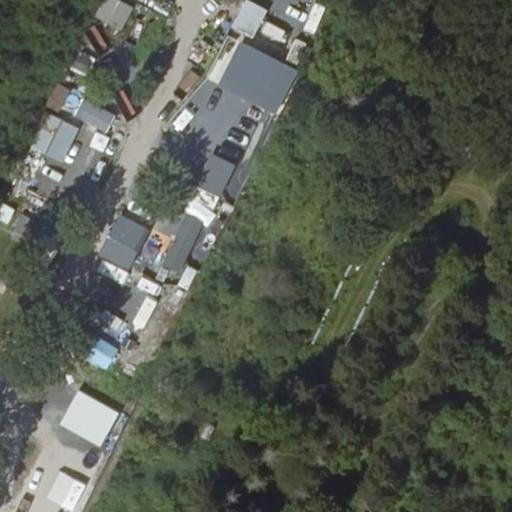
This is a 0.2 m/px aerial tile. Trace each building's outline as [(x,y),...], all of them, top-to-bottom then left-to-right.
[(248,0),(245,0),(231,28),(254,40),(269,10),(248,0)] [(122,2),(116,17),(159,33),(164,18),(122,2)] [(218,87),(279,114),(300,68),(239,41),(218,87)] [(50,110),(75,121),(86,96),(61,85),(50,110)] [(230,159),(261,109),(249,102),(219,152),(230,159)] [(54,163),(71,128),(41,114),(24,148),(54,163)] [(217,208),(231,171),(203,161),(189,198),(217,208)] [(0,221),(9,226),(17,209),(0,200),(0,221)] [(140,258),(160,268),(183,218),(150,202),(138,226),(153,233),(140,258)] [(187,213),(164,263),(182,271),(205,222),(187,213)] [(106,257),(135,268),(148,233),(138,230),(134,242),(114,235),(106,257)] [(147,329),(158,299),(146,295),(135,324),(147,329)] [(53,416),(14,511),(74,511),(105,436),(53,416)]
